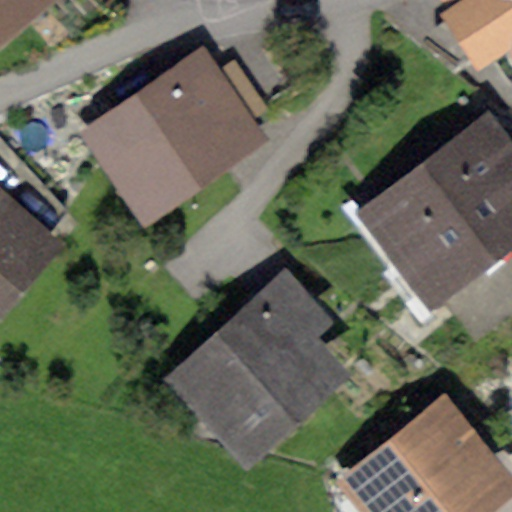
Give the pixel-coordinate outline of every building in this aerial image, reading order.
[(0,0),(0,14),(17,0),(0,0)] [(511,0),(470,0),(461,7),(488,48),(506,36),(511,44),(511,0)] [(199,68),(105,135),(147,197),(242,130),(199,68)] [(511,219),(511,172),(480,131),(377,210),(432,281),(511,219)] [(0,210),(0,285),(37,243),(0,210)] [(265,306),(188,376),(246,439),(322,369),(265,306)] [(440,419),(363,483),(386,511),(453,511),(491,481),(440,419)]
